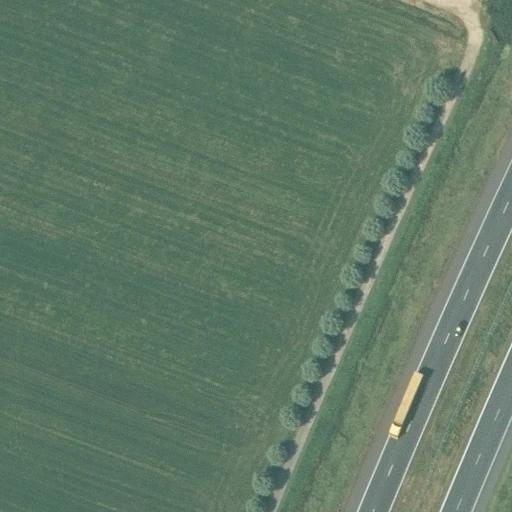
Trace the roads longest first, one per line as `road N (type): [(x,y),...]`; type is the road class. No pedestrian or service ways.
road 1 (unclassified): [(269,511),(474,43)]
road 2 (motorway): [(511,197),(373,511)]
road 3 (motorway): [(454,511),(511,383)]
